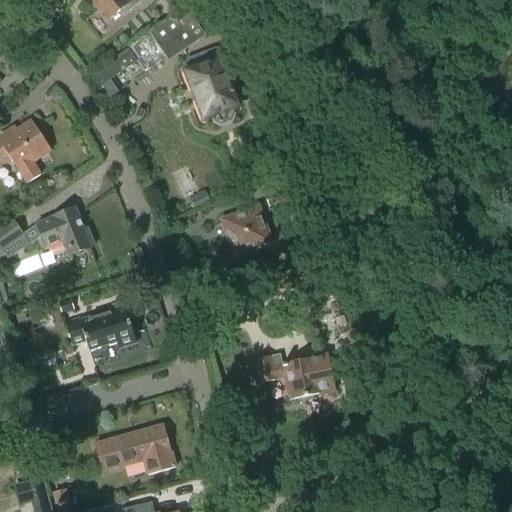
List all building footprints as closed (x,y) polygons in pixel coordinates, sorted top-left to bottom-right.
[(90,0),(98,9),(108,21),(120,12),(132,2),(130,0),(90,0)] [(186,10),(149,35),(165,58),(202,33),(194,21),(204,15),(196,3),(186,10)] [(149,35),(128,49),(137,62),(144,72),(165,58),(149,35)] [(128,49),(90,75),(98,88),(110,80),(137,62),(128,49)] [(216,50),(182,63),(185,73),(204,121),(212,118),(214,123),(221,126),(231,123),(234,116),(232,110),(239,107),(220,59),(219,60),(216,50)] [(0,156),(5,153),(26,186),(42,176),(34,164),(52,153),(30,120),(10,133),(8,130),(0,134),(0,156)] [(265,197),(269,208),(291,200),(287,188),(265,197)] [(204,192),(188,199),(193,210),(209,203),(204,192)] [(222,221),(235,259),(272,245),(258,208),(222,221)] [(54,219),(36,226),(45,248),(62,242),(69,257),(93,247),(86,230),(83,231),(74,209),(53,218),(54,219)] [(0,227),(0,259),(7,256),(4,251),(24,237),(12,220),(0,227)] [(315,242),(303,248),(308,259),(320,254),(315,242)] [(313,267),(296,273),(301,286),(318,280),(313,267)] [(331,280),(323,283),(328,300),(336,298),(331,280)] [(70,300),(58,304),(61,314),(73,311),(70,300)] [(113,312),(80,322),(79,319),(64,324),(71,347),(85,343),(88,350),(115,342),(117,349),(136,344),(124,309),(122,302),(112,306),(113,312)] [(259,384),(275,381),(274,379),(284,377),(290,402),(335,392),(328,357),(311,360),(311,359),(282,365),(282,366),(272,368),(270,358),(254,361),(259,384)] [(143,462),(147,477),(176,469),(164,426),(94,446),(102,473),(143,462)] [(31,504),(32,505),(50,501),(43,478),(26,483),(31,504)] [(66,490),(52,494),(57,511),(70,511),(72,511),(66,490)]
